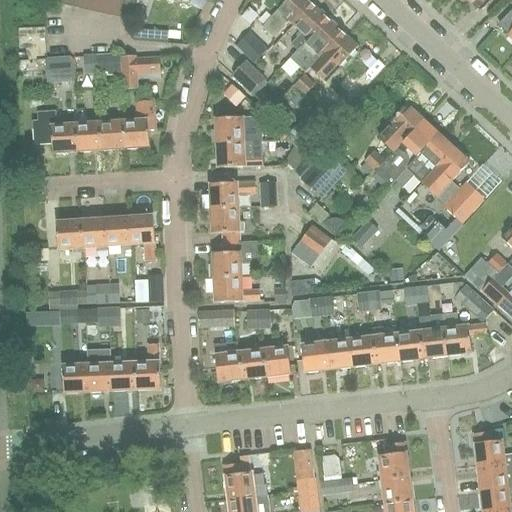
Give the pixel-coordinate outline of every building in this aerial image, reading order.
[(134,0),(59,0),(59,4),(131,19),(134,0)] [(295,26),(313,6),(306,0),(288,0),(272,17),(262,27),(273,38),(289,21),(295,26)] [(327,19),(313,6),(295,26),(301,32),(297,35),(298,37),(292,44),(298,50),(327,19)] [(342,32),(327,19),(298,50),(291,58),(306,73),(310,68),(313,65),(323,53),(330,45),(333,42),(342,32)] [(137,30),(128,29),(129,36),(131,39),(135,41),(136,41),(137,30)] [(169,32),(152,31),(151,43),(168,44),(169,32)] [(250,32),(237,46),(255,63),(268,50),(250,32)] [(310,68),(326,82),(334,74),(358,48),(342,32),(333,42),(330,45),(323,53),(313,65),(310,68)] [(120,53),(95,55),(96,74),(107,73),(108,76),(122,75),(120,57),(120,53)] [(96,74),(95,55),(84,56),(85,74),(96,74)] [(139,89),(138,75),(162,73),(160,57),(137,58),(137,55),(120,57),(122,75),(123,90),(139,89)] [(71,56),(47,58),(49,84),(73,82),(71,56)] [(247,62),(234,76),(251,92),(264,79),(247,62)] [(316,85),(304,74),(294,85),(306,95),(316,85)] [(222,95),(236,108),(246,97),(232,84),(222,95)] [(125,149),(150,147),(149,130),(156,129),(154,100),(136,102),(137,120),(123,121),(125,149)] [(324,101),(304,122),(323,141),(343,119),(324,101)] [(378,138),(394,153),(405,143),(425,121),(408,106),(384,132),(378,138)] [(53,143),(54,154),(77,152),(75,124),(56,126),(56,112),(39,113),(40,123),(35,123),(36,144),(53,143)] [(262,117),(216,119),(217,144),(245,142),(245,141),(263,140),(262,117)] [(99,123),(101,150),(125,149),(123,121),(99,123)] [(439,134),(425,121),(405,143),(394,153),(386,161),(372,175),(388,189),(395,181),(407,168),(439,134)] [(75,124),(77,152),(101,150),(99,123),(75,124)] [(290,141),(290,133),(280,126),(280,141),(290,141)] [(308,130),(294,144),(305,156),(319,141),(308,130)] [(455,149),(439,134),(407,168),(395,181),(403,188),(414,177),(423,185),(455,149)] [(246,157),(245,142),(217,144),(218,168),(263,166),(263,156),(246,157)] [(470,163),(455,149),(423,185),(437,198),(435,199),(460,222),(462,225),(485,199),(466,182),(460,189),(452,182),(470,163)] [(372,175),(386,161),(376,150),(365,161),(367,164),(362,169),(370,177),(372,175)] [(347,171),(326,152),(301,181),(322,200),(347,171)] [(210,185),(211,210),(239,209),(239,194),(256,194),(255,183),(210,185)] [(277,183),(259,184),(260,208),(278,207),(277,183)] [(211,210),(213,234),(223,234),(223,243),(241,243),(240,232),(244,232),(244,222),(240,222),(239,209),(211,210)] [(129,217),(131,245),(144,244),(145,262),(156,261),(153,215),(129,217)] [(104,219),(106,247),(131,245),(129,217),(104,219)] [(81,221),(83,249),(106,247),(104,219),(81,221)] [(369,220),(351,239),(361,249),(379,229),(369,220)] [(57,222),(59,250),(83,249),(81,221),(57,222)] [(438,253),(451,239),(432,221),(419,236),(438,253)] [(313,225),(291,254),(311,269),(333,240),(313,225)] [(511,230),(503,240),(511,248),(511,230)] [(223,243),(224,253),(213,254),(214,279),(242,278),(242,263),(258,263),(258,242),(241,243),(223,243)] [(481,258),(465,275),(481,291),(491,280),(497,274),(507,263),(497,254),(488,264),(481,258)] [(103,278),(102,269),(83,270),(84,279),(103,278)] [(402,273),(388,274),(389,283),(403,281),(402,273)] [(162,277),(148,278),(150,302),(164,301),(162,277)] [(243,291),(242,278),(214,279),(215,303),(261,301),(260,290),(243,291)] [(509,294),(494,280),(483,292),(481,293),(497,308),(509,294)] [(110,304),(109,285),(96,286),(97,304),(110,304)] [(110,304),(121,303),(120,285),(109,285),(110,304)] [(427,286),(416,287),(418,305),(429,304),(427,286)] [(466,286),(454,299),(481,323),(493,311),(466,286)] [(418,305),(416,287),(404,289),(406,307),(418,305)] [(285,289),(274,289),(274,303),(285,302),(285,289)] [(60,306),(77,305),(77,291),(59,292),(60,306)] [(369,292),(371,310),(381,309),(379,291),(369,292)] [(369,292),(357,294),(359,312),(371,310),(369,292)] [(511,297),(509,294),(497,308),(511,321),(511,297)] [(321,298),(323,317),(335,315),(333,297),(321,298)] [(323,317),(321,298),(310,300),(312,318),(323,317)] [(109,327),(108,308),(97,309),(98,327),(109,327)] [(121,326),(120,308),(108,308),(109,327),(121,326)] [(60,310),(61,324),(78,323),(78,310),(61,310),(60,310)] [(259,311),(260,329),(271,328),(270,310),(259,311)] [(148,311),(135,311),(135,324),(148,324),(148,311)] [(235,327),(234,311),(218,312),(219,327),(235,327)] [(248,330),(260,329),(259,311),(247,311),(248,330)] [(424,360),(447,357),(444,329),(442,315),(419,317),(420,327),(424,360)] [(444,329),(447,357),(472,354),(470,336),(487,334),(486,324),(444,329)] [(419,327),(420,332),(396,335),(399,362),(424,360),(420,327),(419,327)] [(396,335),(373,337),(377,365),(399,362),(396,335)] [(377,365),(373,337),(349,340),(353,368),(377,365)] [(353,368),(349,340),(326,343),(329,370),(353,368)] [(135,389),(161,388),(159,343),(147,344),(148,361),(134,362),(135,389)] [(329,370),(326,343),(301,345),(304,373),(329,370)] [(215,347),(219,383),(244,381),(241,352),(240,344),(215,347)] [(266,378),(291,375),(288,347),(263,350),(266,378)] [(110,350),(86,351),(87,364),(88,391),(112,390),(110,363),(110,350)] [(241,352),(244,381),(266,378),(263,350),(241,352)] [(110,363),(112,390),(135,389),(134,362),(110,363)] [(63,365),(65,392),(88,391),(87,364),(63,365)] [(43,381),(31,382),(31,394),(44,393),(43,381)] [(478,468),(506,465),(511,463),(511,453),(504,454),(503,440),(492,442),(490,433),(474,435),(478,468)] [(382,481),(411,477),(407,443),(389,445),(390,455),(379,456),(382,481)] [(335,456),(322,457),(324,476),(323,476),(324,481),(321,482),(323,496),(338,494),(337,480),(342,479),(340,460),(335,456)] [(478,468),(481,492),(509,489),(511,488),(511,463),(506,465),(478,468)] [(241,464),(224,466),(228,500),(256,496),(253,473),(242,474),(241,464)] [(411,477),(382,481),(385,504),(413,500),(411,477)] [(316,478),(297,480),(299,492),(317,490),(316,478)] [(338,494),(355,492),(354,478),(342,479),(337,480),(338,494)] [(511,488),(509,489),(481,492),(483,511),(509,511),(511,511),(510,503),(511,502),(511,488)] [(317,490),(299,492),(300,503),(319,501),(317,490)] [(257,511),(256,496),(228,500),(229,511),(257,511)] [(414,511),(413,500),(385,504),(386,511),(414,511)]
